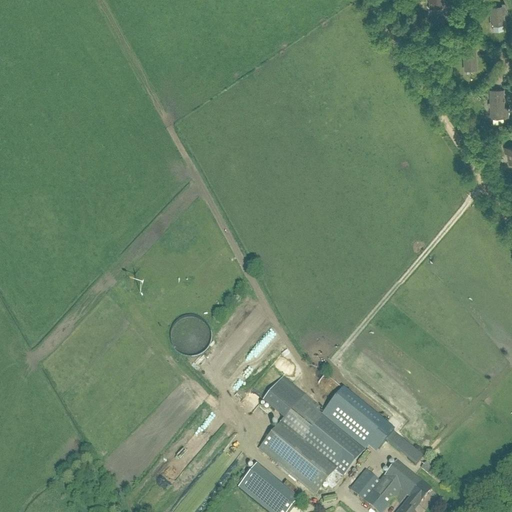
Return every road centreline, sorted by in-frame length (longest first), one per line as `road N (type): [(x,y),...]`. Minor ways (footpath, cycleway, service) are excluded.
road 1 (track): [(312,387),(99,0)]
road 2 (track): [(368,0),(511,227)]
road 3 (track): [(312,387),(484,183)]
road 4 (track): [(220,406),(189,383),(103,267)]
